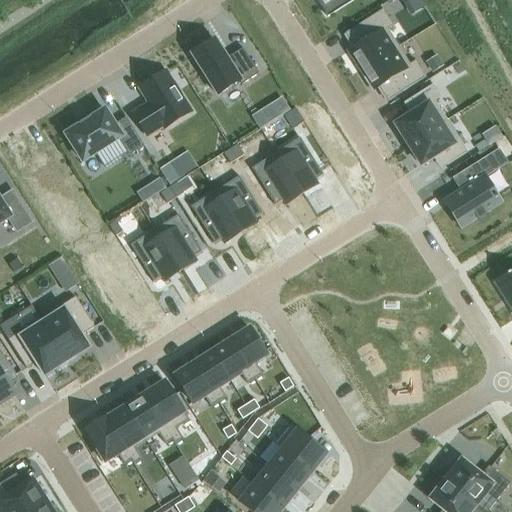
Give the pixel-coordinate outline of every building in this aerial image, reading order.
[(383,10),(345,35),(354,49),(349,52),(361,71),(399,48),(387,30),(393,27),(383,10)] [(215,41),(192,55),(217,96),(239,82),(241,86),(259,75),(243,49),(227,59),(215,41)] [(399,48),(361,71),(373,91),(378,88),(387,102),(426,78),(415,62),(410,65),(399,48)] [(149,105),(133,115),(147,136),(163,126),(165,129),(191,113),(165,72),(139,89),(149,105)] [(417,112),(395,125),(408,146),(447,121),(434,101),(440,98),(433,85),(409,100),(417,112)] [(294,109),(284,116),(290,126),(300,119),(294,109)] [(65,135),(82,162),(118,140),(129,157),(144,147),(129,124),(117,131),(105,111),(91,119),(90,118),(87,119),(88,121),(82,125),(81,124),(78,125),(79,126),(65,135)] [(447,121),(408,146),(421,166),(436,156),(441,157),(446,166),(467,153),(447,121)] [(236,160),(246,153),(240,143),(230,149),(236,160)] [(324,179),(305,149),(306,148),(305,147),(280,162),(304,199),(319,190),(320,191),(321,191),(318,185),(326,180),(325,178),(324,179)] [(226,166),(236,160),(230,149),(220,156),(226,166)] [(460,229),(476,219),(477,221),(487,216),(485,213),(501,203),(488,183),(485,178),(508,164),(499,150),(452,179),(460,192),(444,202),(460,229)] [(304,199),(280,162),(256,178),(257,179),(276,209),(277,211),(285,206),(288,211),(290,211),(289,209),(304,199)] [(176,198),(186,192),(179,181),(169,188),(176,198)] [(264,217),(245,187),(244,185),(220,201),(243,238),(258,228),(259,230),(261,229),(257,223),(265,218),(264,217)] [(166,204),(176,198),(169,188),(159,194),(166,204)] [(0,223),(8,218),(17,232),(31,222),(13,193),(0,200),(0,223)] [(243,238),(220,201),(195,216),(196,218),(197,217),(216,247),(215,248),(216,249),(224,244),(228,250),(229,249),(228,247),(243,238)] [(116,236),(126,229),(119,219),(109,226),(116,236)] [(203,255),(184,225),(185,225),(184,223),(159,239),(183,276),(198,266),(199,268),(200,267),(196,262),(205,256),(204,255),(203,255)] [(183,276),(159,239),(135,254),(135,256),(136,256),(155,286),(154,286),(155,287),(164,282),(167,288),(169,287),(167,286),(183,276)] [(511,271),(495,283),(511,310),(511,271)] [(75,298),(40,320),(67,363),(74,359),(74,358),(89,348),(82,336),(95,328),(75,298)] [(40,320),(8,340),(26,369),(36,363),(45,377),(60,367),(60,368),(67,363),(40,320)] [(250,329),(230,341),(255,380),(262,375),(255,365),(267,357),(250,329)] [(230,341),(212,353),(230,381),(241,374),(248,384),(255,380),(230,341)] [(0,350),(0,405),(15,397),(8,386),(19,380),(0,350)] [(212,353),(194,364),(218,403),(225,398),(219,388),(230,381),(212,353)] [(194,364),(175,376),(193,405),(205,397),(211,407),(218,403),(194,364)] [(165,383),(144,396),(173,440),(172,441),(175,445),(183,440),(176,429),(189,421),(165,383)] [(144,396),(125,408),(147,442),(159,434),(166,445),(172,441),(173,440),(144,396)] [(125,408),(106,420),(132,460),(131,461),(134,465),(142,460),(135,449),(147,442),(125,408)] [(106,420),(86,433),(105,463),(118,455),(124,465),(131,461),(132,460),(106,420)] [(257,420),(252,426),(262,434),(267,428),(257,420)] [(252,426),(247,433),(257,440),(262,434),(252,426)] [(276,445),(282,449),(312,473),(327,455),(309,441),(310,439),(298,429),(297,431),(291,426),(276,445)] [(281,450),(268,467),(298,491),(312,473),(282,449),(276,445),(281,450)] [(227,452),(222,458),(231,466),(236,459),(227,452)] [(451,473),(444,481),(483,511),(487,511),(510,484),(488,467),(481,476),(461,461),(451,473)] [(268,467),(254,485),(284,509),(298,491),(268,467)] [(30,511),(47,502),(43,496),(42,496),(33,481),(8,496),(1,484),(0,484),(0,511),(30,511)] [(440,487),(430,500),(445,511),(483,511),(444,481),(439,487),(440,487)] [(254,485),(239,503),(249,511),(280,511),(284,509),(254,485)] [(188,498),(181,502),(187,511),(188,511),(195,508),(188,498)] [(51,509),(47,502),(30,511),(52,511),(50,509),(51,509)] [(187,511),(181,502),(174,506),(177,511),(187,511)]
